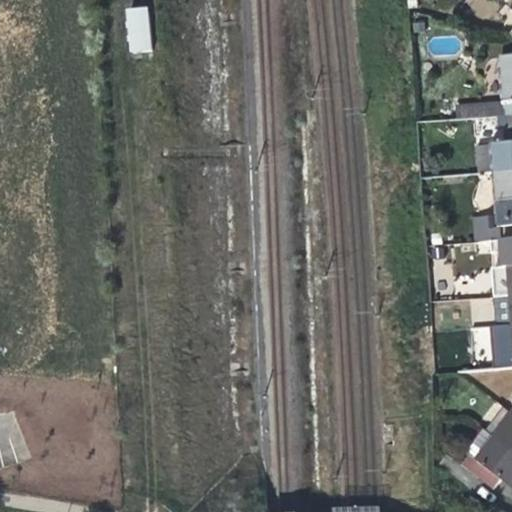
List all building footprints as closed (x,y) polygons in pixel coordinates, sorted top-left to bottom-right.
[(125,8),(127,54),(150,53),(147,7),(125,8)] [(502,104),(506,104),(511,103),(511,56),(498,58),(502,102),(502,104)] [(459,122),(507,118),(506,104),(502,104),(502,102),(457,106),(459,122)] [(511,144),(492,146),(494,175),(511,173),(511,144)] [(479,176),(494,175),(492,146),(477,147),(479,176)] [(497,217),(511,216),(511,173),(494,175),(497,217)] [(511,216),(497,217),(499,242),(511,240),(511,216)] [(499,242),(497,217),(483,219),(485,243),(499,242)] [(476,244),(485,243),(483,219),(474,219),(476,244)] [(494,265),(496,296),(506,295),(505,264),(494,265)] [(497,327),(511,325),(511,296),(495,298),(497,327)] [(511,413),(505,408),(487,431),(496,438),(511,450),(511,413)] [(470,449),(471,455),(478,461),(496,438),(487,431),(485,430),(470,449)] [(511,450),(496,438),(478,461),(503,480),(511,486),(511,450)] [(503,480),(478,461),(471,455),(463,466),(480,479),(494,490),(503,480)] [(473,489),(480,479),(463,466),(453,459),(446,469),(473,489)]
